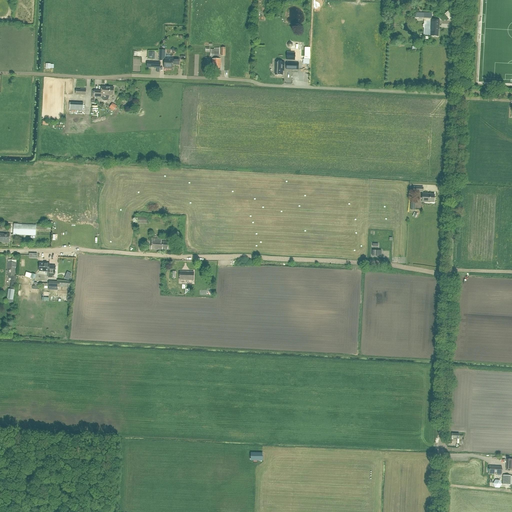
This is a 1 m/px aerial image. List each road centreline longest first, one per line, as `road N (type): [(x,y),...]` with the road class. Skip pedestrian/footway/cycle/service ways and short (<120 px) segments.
road 1 (unclassified): [(0,73),(458,94)]
road 2 (track): [(449,275),(347,262),(0,250)]
road 3 (unclassified): [(436,511),(458,94)]
